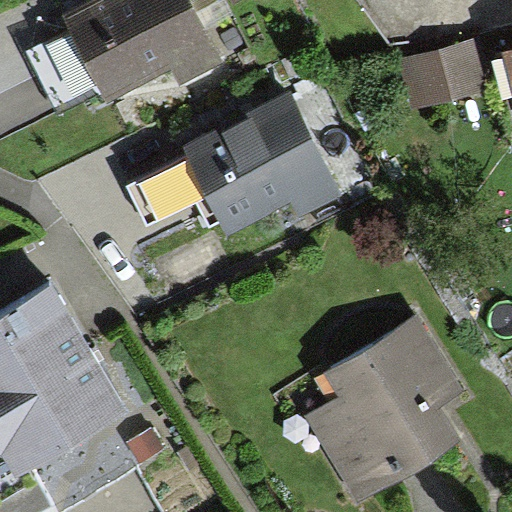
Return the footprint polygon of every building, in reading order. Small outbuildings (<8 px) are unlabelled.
[(94,0),(63,16),(70,29),(26,52),(56,109),(97,88),(105,101),(172,67),(181,85),(223,63),(195,9),(211,0),(94,0)] [(480,39),(397,60),(410,111),(493,91),(480,39)] [(511,45),(501,48),(511,91),(511,45)] [(288,90),(183,143),(187,150),(124,182),(147,228),(196,204),(208,228),(221,222),(229,237),(291,206),(297,218),(341,196),(288,90)] [(129,393),(54,266),(0,297),(0,437),(2,436),(16,460),(129,393)] [(359,493),(464,430),(444,397),(466,384),(419,306),(327,361),(343,387),(308,408),(359,493)] [(152,421),(126,436),(140,459),(165,444),(152,421)]
